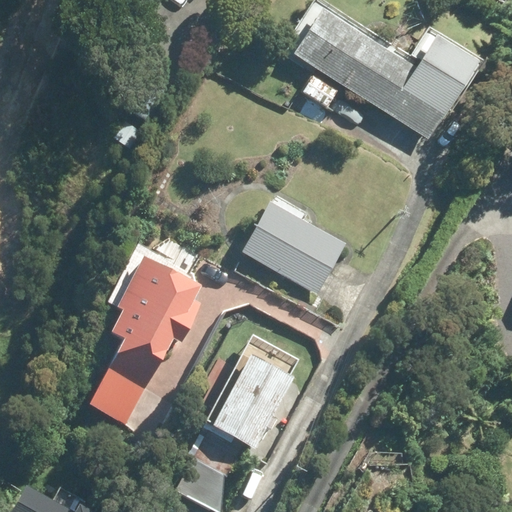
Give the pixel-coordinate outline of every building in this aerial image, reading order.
[(317,9),(290,53),(425,139),(474,61),(431,35),(410,68),(317,9)] [(300,91),(325,107),(334,92),(310,76),(300,91)] [(155,79),(134,111),(147,121),(168,88),(155,79)] [(238,252),(315,294),(343,244),(297,218),(301,211),(274,196),(270,203),(267,201),(238,252)] [(136,245),(105,300),(119,308),(107,331),(119,338),(100,370),(139,392),(170,338),(177,342),(199,303),(190,299),(197,286),(187,280),(188,278),(180,274),(182,271),(136,245)] [(241,351),(184,456),(190,459),(173,490),(214,511),(219,511),(225,479),(243,444),(252,449),(263,428),(267,430),(274,419),(269,416),(290,377),(241,351)]
